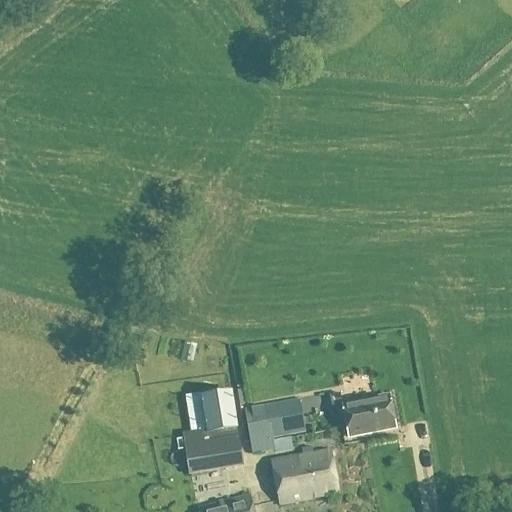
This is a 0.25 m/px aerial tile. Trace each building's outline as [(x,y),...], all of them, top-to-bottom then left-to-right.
[(231,393),(201,399),(208,433),(235,428),(238,427),(231,393)] [(340,394),(330,396),(335,424),(345,422),(348,437),(395,428),(389,397),(342,406),(340,394)] [(245,411),(253,453),(274,449),(272,438),(308,432),(302,400),(245,411)] [(338,494),(330,452),(272,462),(280,505),(338,494)] [(199,511),(252,511),(248,497),(199,510),(199,511)]
